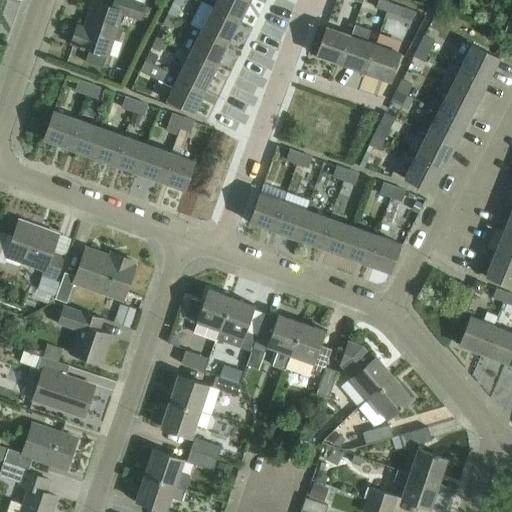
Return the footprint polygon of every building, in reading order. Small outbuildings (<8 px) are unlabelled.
[(76,26),(70,43),(88,49),(84,62),(102,68),(106,54),(111,39),(118,42),(123,28),(116,26),(121,13),(139,19),(140,16),(148,18),(151,8),(142,5),(128,0),(113,0),(110,8),(92,1),(83,29),(76,26)] [(210,0),(211,1),(213,3),(211,7),(239,20),(248,0),(210,0)] [(389,3),(380,0),(377,0),(375,7),(386,11),(389,3)] [(173,2),(168,13),(176,17),(182,6),(173,2)] [(206,18),(200,29),(228,42),(239,20),(211,7),(206,18)] [(411,20),(414,12),(403,8),(400,16),(411,20)] [(176,17),(168,13),(162,24),(170,29),(176,17)] [(354,24),(350,36),(340,65),(364,74),(374,45),(365,42),(369,30),(354,24)] [(340,65),(350,36),(325,28),(315,56),(340,65)] [(200,29),(189,52),(216,66),(228,42),(200,29)] [(156,36),(151,47),(159,52),(165,40),(156,36)] [(418,47),(428,52),(433,41),(423,36),(418,47)] [(470,44),(458,67),(487,81),(488,79),(499,58),(495,56),(470,44)] [(399,54),(374,45),(364,74),(389,82),(399,54)] [(428,52),(418,47),(412,58),(422,63),(428,52)] [(149,51),(145,60),(153,64),(157,56),(149,51)] [(189,52),(177,76),(205,89),(216,66),(189,52)] [(145,60),(139,70),(172,87),(166,99),(193,113),(205,89),(177,76),(153,64),(145,60)] [(458,67),(447,89),(476,103),(487,81),(458,67)] [(402,79),(396,90),(406,95),(412,84),(402,79)] [(84,95),(88,85),(76,81),(73,91),(84,95)] [(99,89),(88,85),(84,95),(95,100),(99,89)] [(447,89),(436,111),(465,126),(476,103),(447,89)] [(406,95),(396,90),(391,101),(401,105),(406,95)] [(133,113),(137,102),(123,97),(119,108),(133,113)] [(137,102),(133,113),(142,116),(146,105),(137,102)] [(52,110),(42,138),(66,147),(76,119),(52,110)] [(436,111),(425,133),(454,147),(465,126),(436,111)] [(133,113),(130,123),(138,126),(142,116),(133,113)] [(385,113),(374,135),(383,140),(385,141),(396,119),(385,113)] [(171,114),(165,130),(176,134),(177,129),(181,118),(171,114)] [(181,118),(177,129),(189,133),(192,122),(181,118)] [(76,119),(66,147),(89,156),(100,127),(76,119)] [(100,127),(89,156),(113,164),(123,136),(100,127)] [(425,133),(414,155),(442,170),(454,147),(425,133)] [(383,140),(374,135),(368,146),(378,151),(383,140)] [(123,136),(113,164),(136,173),(146,144),(123,136)] [(146,144),(136,173),(159,181),(170,152),(146,144)] [(295,164),(299,153),(288,149),(284,160),(295,164)] [(170,152),(159,181),(184,190),(194,161),(170,152)] [(311,157),(299,153),(295,164),(307,168),(311,157)] [(441,169),(414,155),(402,178),(430,192),(441,169)] [(342,181),(346,170),(335,166),(331,177),(342,181)] [(346,170),(342,181),(354,185),(358,174),(346,170)] [(389,197),(393,187),(382,183),(378,193),(389,197)] [(404,191),(393,187),(389,197),(400,201),(404,191)] [(282,201),(272,230),(295,238),(305,210),(309,200),(285,192),(282,201)] [(258,193),(248,222),(265,228),(272,230),(282,201),(259,193),(258,193)] [(305,210),(295,238),(310,244),(319,247),(329,218),(305,210)] [(329,218),(319,247),(342,255),(352,226),(329,218)] [(6,251),(3,259),(17,264),(18,261),(43,270),(41,275),(55,280),(63,256),(52,252),(58,234),(57,234),(43,229),(42,231),(34,228),(35,226),(18,220),(11,237),(6,251)] [(352,226),(342,255),(360,261),(365,264),(376,235),(352,226)] [(511,233),(504,230),(494,252),(511,259),(511,233)] [(376,235),(365,264),(389,272),(390,272),(392,267),(400,246),(400,244),(383,237),(376,235)] [(124,294),(134,266),(131,265),(133,261),(110,254),(109,259),(100,256),(101,254),(84,249),(74,277),(63,273),(54,299),(65,303),(73,282),(106,294),(108,288),(124,294)] [(511,259),(494,252),(485,276),(511,286),(511,259)] [(59,281),(55,280),(41,275),(37,287),(55,293),(59,281)] [(219,329),(231,295),(207,287),(202,302),(191,298),(185,316),(195,320),(219,329)] [(502,302),(506,293),(495,288),(492,298),(502,302)] [(511,295),(506,293),(502,302),(511,305),(511,295)] [(231,295),(219,329),(242,337),(254,341),(260,323),(265,311),(253,307),(254,304),(231,295)] [(133,328),(139,310),(120,303),(114,322),(133,328)] [(68,353),(100,364),(110,335),(97,330),(101,319),(62,305),(56,322),(76,329),(68,353)] [(254,341),(252,346),(264,351),(266,346),(278,350),(275,358),(272,365),(284,369),(285,367),(287,362),(289,354),(301,321),(278,312),(277,315),(265,311),(260,323),(254,341)] [(469,315),(458,343),(482,353),(493,325),(496,317),(486,313),(483,321),(469,315)] [(13,335),(17,322),(5,318),(0,331),(13,335)] [(301,321),(287,362),(285,367),(308,375),(311,368),(323,372),(325,367),(332,348),(320,344),(325,329),(301,321)] [(511,345),(511,332),(493,325),(482,353),(505,362),(511,345)] [(173,335),(170,343),(178,346),(181,338),(173,335)] [(368,396),(392,376),(374,356),(365,346),(348,340),(340,364),(368,396)] [(48,345),(44,357),(59,362),(63,350),(48,345)] [(204,371),(208,359),(184,350),(180,363),(204,371)] [(44,357),(40,356),(25,351),(21,362),(35,368),(41,370),(31,398),(82,416),(93,387),(64,377),(68,365),(59,362),(44,357)] [(224,364),(220,376),(239,382),(243,370),(224,364)] [(325,367),(323,372),(315,393),(327,397),(337,371),(325,367)] [(177,375),(169,400),(211,415),(219,389),(237,395),(241,384),(214,375),(211,386),(207,385),(177,375)] [(392,376),(368,396),(358,406),(374,425),(381,422),(410,397),(392,376)] [(211,415),(169,400),(160,427),(189,437),(194,424),(206,428),(211,415)] [(7,449),(3,461),(23,468),(27,469),(31,458),(65,469),(75,439),(30,424),(28,430),(19,426),(15,438),(24,441),(20,454),(7,449)] [(367,444),(392,437),(388,424),(364,431),(367,444)] [(401,434),(392,437),(396,450),(432,440),(428,426),(401,434)] [(338,445),(344,438),(335,429),(328,437),(338,445)] [(194,438),(190,449),(216,458),(220,447),(194,438)] [(283,441),(279,451),(293,456),(296,446),(283,441)] [(342,451),(332,446),(326,458),(336,463),(342,451)] [(143,475),(185,489),(190,476),(178,472),(182,459),(152,449),(143,475)] [(216,458),(190,449),(186,461),(212,470),(216,458)] [(409,473),(437,483),(445,458),(417,449),(409,473)] [(228,474),(231,464),(219,460),(215,470),(228,474)] [(23,468),(3,461),(0,468),(0,476),(18,483),(17,485),(26,488),(21,504),(10,501),(5,511),(50,511),(55,497),(44,493),(48,481),(22,472),(23,468)] [(323,470),(318,468),(315,477),(324,480),(326,476),(323,470)] [(437,483),(409,473),(397,469),(393,482),(405,486),(401,498),(429,507),(437,483)] [(185,489),(143,475),(135,501),(164,511),(169,498),(181,502),(181,500),(185,489)] [(313,483),(309,494),(323,499),(327,488),(313,483)] [(365,499),(392,508),(396,496),(369,487),(365,499)] [(304,498),(300,510),(305,511),(324,511),(327,506),(304,498)] [(390,511),(392,508),(365,499),(361,511),(362,511),(390,511)]
